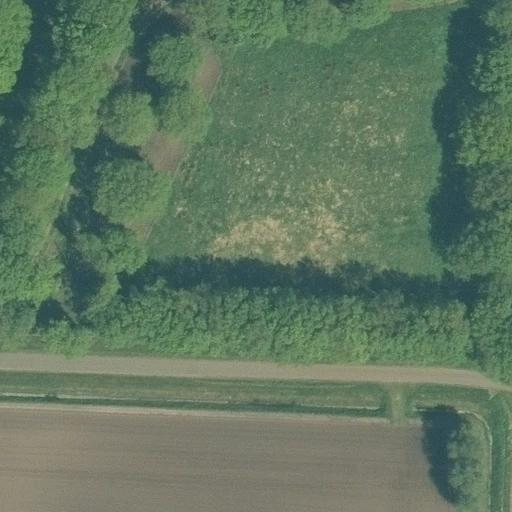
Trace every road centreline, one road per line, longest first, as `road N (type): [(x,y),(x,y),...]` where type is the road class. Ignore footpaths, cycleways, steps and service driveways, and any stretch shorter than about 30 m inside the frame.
road 1 (unclassified): [(511,382),(0,361)]
road 2 (track): [(0,311),(32,263),(144,12),(166,0)]
